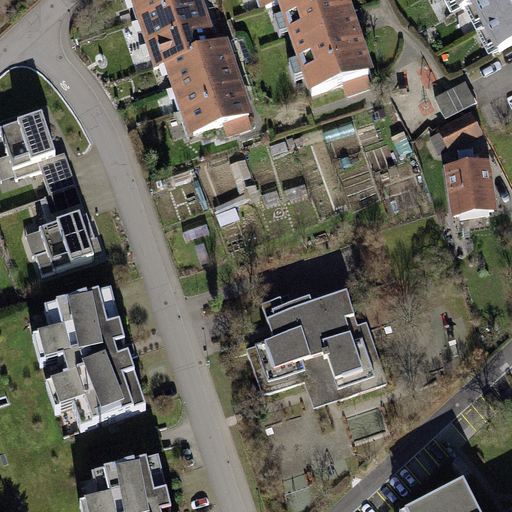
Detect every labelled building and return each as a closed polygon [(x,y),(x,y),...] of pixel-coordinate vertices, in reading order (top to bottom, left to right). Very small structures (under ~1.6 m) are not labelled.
[(201,0),(131,0),(156,75),(167,72),(190,139),(251,119),(227,47),(219,50),(201,0)] [(259,0),(263,9),(277,4),(289,0),(259,0)] [(289,0),(277,4),(309,98),(373,76),(346,0),(289,0)] [(511,0),(451,0),(459,15),(472,8),(497,58),(511,50),(511,0)] [(470,87),(439,99),(448,120),(478,108),(470,87)] [(39,114),(0,126),(0,140),(14,184),(41,176),(49,202),(76,193),(65,158),(55,161),(39,114)] [(441,130),(450,153),(485,140),(477,117),(441,130)] [(488,168),(447,174),(454,222),(495,216),(488,168)] [(76,193),(49,202),(58,230),(31,240),(46,282),(100,263),(76,193)] [(155,416),(119,295),(54,315),(61,336),(44,341),(52,369),(73,362),(79,384),(57,391),(65,419),(82,414),(88,436),(155,416)] [(289,300),(264,309),(275,343),(247,353),(263,399),(305,384),(314,411),(389,386),(373,340),(364,343),(348,297),(294,315),(289,300)] [(365,445),(391,437),(383,409),(356,417),(365,445)] [(181,511),(166,462),(100,482),(107,506),(91,510),(91,511),(181,511)] [(468,511),(462,499),(435,511),(468,511)]
